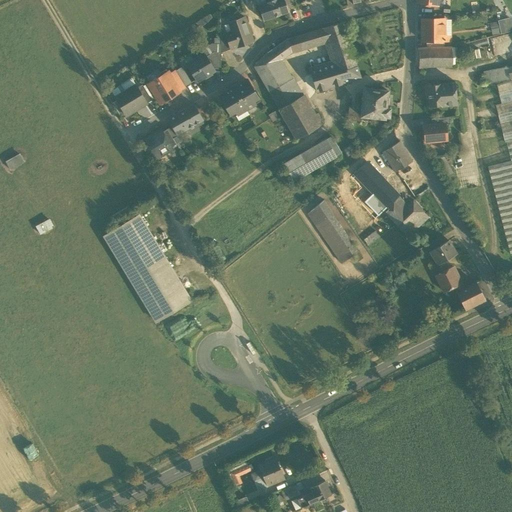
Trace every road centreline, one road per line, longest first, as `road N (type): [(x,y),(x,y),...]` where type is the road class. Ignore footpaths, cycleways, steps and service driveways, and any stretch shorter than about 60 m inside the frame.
road 1 (track): [(43,0),(237,315),(231,340)]
road 2 (residential): [(409,0),(406,117),(413,147),(506,309)]
road 3 (residential): [(406,0),(266,38),(210,90),(126,134)]
road 4 (secondary): [(306,408),(96,511)]
road 5 (secondary): [(506,309),(306,408)]
